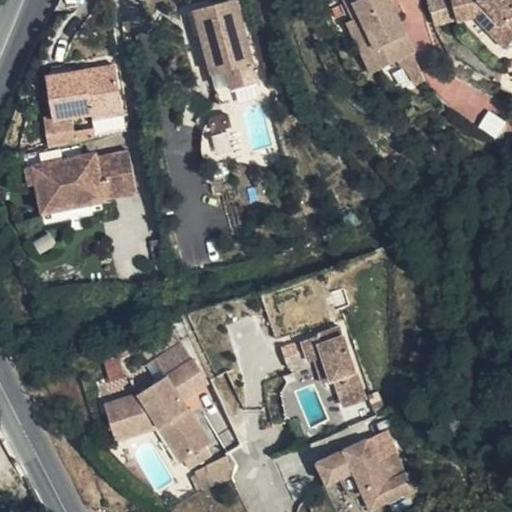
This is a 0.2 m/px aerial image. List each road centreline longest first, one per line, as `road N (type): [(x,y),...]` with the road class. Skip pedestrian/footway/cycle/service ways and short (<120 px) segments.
road 1 (unknown): [(287,511),(259,441),(249,325)]
road 2 (tertiary): [(58,511),(0,389)]
